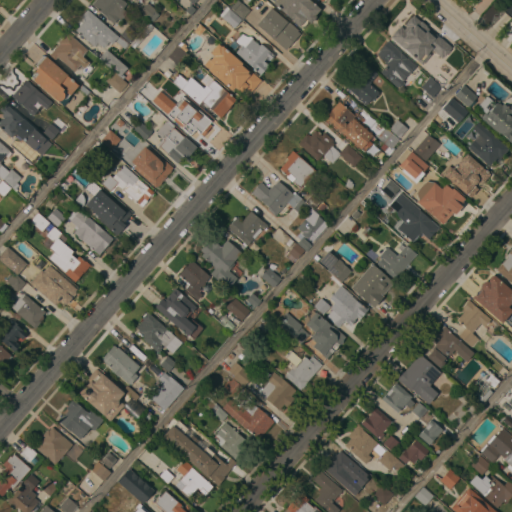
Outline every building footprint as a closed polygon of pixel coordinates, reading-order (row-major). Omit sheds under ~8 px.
[(94,0),(121,0),(126,4),(121,9),(125,12),(119,20),(118,18),(113,24),(91,4),(94,0)] [(242,19),(232,11),(232,10),(230,8),(237,0),(240,3),(240,2),(249,10),(242,19)] [(309,0),(320,9),(315,16),(316,17),(310,23),(305,19),(299,26),(272,3),(274,0),(309,0)] [(147,2),(155,10),(155,11),(159,14),(152,22),(148,18),(147,19),(139,12),(147,2)] [(241,19),(234,28),(221,17),(228,8),(241,19)] [(285,50),(256,24),(270,8),(280,17),(281,16),(297,30),(297,31),(299,33),(285,50)] [(118,37),(119,35),(128,44),(124,49),(115,40),(111,44),(108,42),(103,48),(97,43),(93,47),(75,30),(79,25),(77,24),(77,22),(77,21),(77,20),(87,9),(118,37)] [(432,34),(433,33),(435,35),(435,36),(443,43),(434,53),(427,46),(420,55),(394,32),(403,22),(406,24),(412,16),(432,34)] [(87,50),(82,56),(89,63),(84,68),(80,65),(74,72),(57,57),(53,61),(47,56),(58,44),(57,43),(67,32),(87,50)] [(245,36),(247,37),(250,36),(252,38),(251,39),(259,45),(260,43),(274,55),(270,60),(267,57),(263,61),(268,65),(260,74),(235,53),(241,46),(235,41),(242,34),(245,36)] [(401,81),(403,82),(399,88),(397,87),(396,88),(379,73),(385,65),(383,63),(384,62),(375,54),(387,41),(415,66),(408,75),(407,74),(401,81)] [(221,46),(241,63),(240,65),(248,71),(249,70),(261,80),(251,92),(246,88),(241,93),(234,88),(231,91),(207,70),(208,69),(203,64),(208,58),(210,60),(213,56),(209,53),(218,43),(221,46)] [(187,55),(178,66),(167,57),(176,45),(187,55)] [(127,68),(122,74),(124,76),(122,79),(98,58),(106,49),(127,68)] [(457,73),(445,63),(453,52),(466,63),(457,73)] [(32,80),(33,79),(32,78),(32,76),(33,75),(34,71),(37,68),(36,67),(37,66),(35,65),(44,55),(78,86),(67,97),(69,99),(63,106),(57,101),(32,80)] [(348,89),(346,88),(348,86),(347,85),(349,83),(350,84),(361,72),(360,71),(367,64),(377,74),(370,81),(371,82),(369,84),(379,93),(371,101),(369,100),(365,105),(348,89)] [(105,81),(113,72),(127,84),(119,93),(105,81)] [(235,100),(229,107),(230,107),(220,118),(207,106),(206,108),(202,104),(200,106),(181,89),(180,89),(172,82),(179,74),(186,81),(190,77),(203,88),(205,85),(200,81),(206,74),(235,100)] [(429,76),(441,87),(432,97),(420,87),(429,76)] [(29,83),(41,93),(51,102),(45,109),(36,101),(32,105),(37,110),(32,116),(26,110),(27,109),(11,96),(20,85),(21,86),(26,80),(29,83)] [(476,96),(467,107),(454,95),(463,85),(476,96)] [(485,113),(477,106),(486,95),(495,104),(497,102),(501,105),(503,103),(508,107),(511,102),(511,142),(510,145),(505,141),(507,139),(499,132),(498,134),(480,118),(485,113)] [(467,112),(457,123),(441,109),(451,97),(467,112)] [(165,118),(157,110),(164,102),(165,103),(169,99),(176,106),(165,118)] [(338,101),(355,116),(357,113),(362,118),(358,123),(372,135),(371,136),(375,139),(364,152),(324,118),(338,101)] [(51,143),(42,153),(26,139),(24,142),(15,133),(11,137),(0,127),(0,121),(3,118),(2,118),(1,114),(3,114),(0,111),(0,108),(5,103),(51,143)] [(211,121),(209,123),(211,126),(203,135),(182,117),(188,110),(191,112),(195,107),(211,121)] [(396,119),(407,128),(399,138),(388,129),(396,119)] [(392,147),(394,149),(388,155),(384,151),(387,147),(379,140),(379,135),(374,133),(369,129),(376,120),(399,139),(392,147)] [(183,137),(184,136),(196,146),(188,156),(191,159),(188,162),(182,157),(177,163),(166,154),(166,153),(156,144),(162,138),(156,132),(165,121),(166,122),(167,121),(174,126),(173,128),(183,137)] [(140,122),(151,133),(144,140),(133,130),(140,122)] [(50,123),(59,131),(51,140),(42,132),(50,123)] [(507,149),(496,162),(493,160),(487,166),(450,133),(459,124),(469,132),(472,128),(476,132),(482,126),(507,149)] [(98,140),(109,149),(118,137),(107,129),(98,140)] [(339,152),(340,154),(332,163),(322,155),(317,160),(297,143),(306,134),(306,135),(307,134),(310,136),(315,130),(321,135),(324,132),(333,141),(332,142),(334,144),(332,146),(339,152)] [(433,139),(439,144),(425,161),(413,151),(427,135),(433,139)] [(126,149),(118,158),(110,150),(118,141),(126,149)] [(0,142),(9,151),(0,160),(0,164),(8,171),(10,168),(21,177),(16,183),(18,185),(14,190),(10,187),(2,179),(0,177),(0,142)] [(339,152),(346,144),(361,157),(354,166),(340,154),(339,152)] [(162,161),(163,160),(172,168),(171,170),(173,172),(169,176),(167,174),(166,176),(163,174),(162,175),(159,173),(156,176),(159,179),(158,179),(160,181),(157,185),(155,183),(154,184),(148,178),(149,177),(140,169),(142,167),(135,161),(136,160),(131,156),(136,150),(139,152),(145,146),(162,161)] [(315,171),(300,189),(286,177),(287,175),(279,169),(287,159),(286,158),(292,150),(315,171)] [(426,165),(415,179),(414,178),(413,179),(401,168),(398,166),(410,152),(426,165)] [(482,184),(477,180),(477,182),(475,184),(474,185),(472,185),(477,189),(470,197),(466,193),(465,194),(444,177),(445,177),(441,174),(448,166),(452,169),(465,154),(482,168),(482,169),(489,175),(482,184)] [(153,192),(151,193),(153,195),(151,197),(150,196),(146,200),(147,201),(141,207),(132,198),(130,199),(127,196),(128,195),(124,192),(123,193),(122,191),(123,190),(116,184),(109,191),(101,184),(109,175),(112,177),(123,165),(153,192)] [(10,187),(2,196),(0,194),(0,181),(2,179),(10,187)] [(94,180),(104,188),(94,199),(85,191),(94,180)] [(399,188),(390,199),(380,190),(390,180),(399,188)] [(260,182),(269,189),(272,185),(273,186),(278,181),(292,193),(293,191),(301,198),(293,208),(286,202),(275,216),(268,210),(270,209),(250,193),(260,182)] [(441,189),(445,184),(451,189),(452,188),(465,199),(462,202),(463,203),(453,214),(452,212),(441,224),(416,202),(418,200),(415,193),(418,188),(422,184),(426,181),(433,182),(441,189)] [(420,209),(419,210),(439,227),(435,231),(428,239),(422,234),(420,236),(418,235),(417,236),(418,237),(415,240),(414,239),(412,242),(396,228),(402,221),(398,217),(396,214),(396,212),(389,205),(400,192),(420,209)] [(127,218),(122,223),(123,224),(123,226),(122,227),(116,234),(101,221),(103,219),(99,216),(101,213),(103,210),(104,208),(107,207),(109,210),(113,205),(127,218)] [(65,217),(57,227),(46,217),(55,208),(65,217)] [(93,222),(95,220),(104,228),(103,230),(112,239),(98,255),(81,240),(73,233),(76,230),(74,228),(75,226),(70,221),(70,220),(67,217),(75,208),(78,211),(79,210),(87,217),(93,222)] [(311,241),(307,237),(306,238),(301,234),(302,232),(297,228),(307,216),(305,215),(311,208),(318,215),(318,216),(327,224),(311,241)] [(250,211),(262,222),(263,221),(267,225),(263,230),(260,227),(259,228),(261,230),(246,246),(243,243),(244,243),(234,234),(233,234),(226,228),(236,217),(241,222),(250,211)] [(49,223),(41,232),(28,221),(37,212),(49,223)] [(74,253),(72,255),(75,258),(78,256),(82,260),(83,259),(91,266),(84,274),(83,272),(74,282),(64,273),(64,272),(48,258),(53,252),(49,248),(47,249),(42,244),(48,238),(45,235),(53,226),(61,234),(58,238),(74,253)] [(310,244),(310,245),(311,246),(306,251),(305,250),(296,259),(295,258),(285,270),(278,264),(285,256),(284,256),(296,243),(302,237),(310,244)] [(241,253),(232,263),(233,264),(228,270),(236,278),(227,289),(210,273),(215,268),(201,256),(203,253),(200,250),(208,241),(211,244),(214,241),(220,247),(226,240),(241,253)] [(393,280),(378,267),(379,266),(376,264),(381,258),(379,257),(386,247),(396,256),(401,251),(397,248),(401,244),(404,247),(406,245),(416,254),(393,280)] [(16,275),(13,273),(0,261),(0,253),(7,246),(26,264),(16,275)] [(511,284),(494,269),(511,248),(511,284)] [(327,270),(337,258),(342,262),(342,263),(351,271),(341,282),(327,270)] [(209,276),(204,282),(205,283),(202,286),(201,286),(198,288),(200,290),(199,292),(202,295),(197,300),(184,289),(188,285),(178,276),(179,276),(178,275),(191,260),(209,276)] [(370,265),(371,266),(372,264),(393,283),(372,307),(350,288),(370,265)] [(76,290),(75,291),(75,293),(72,297),(71,297),(65,304),(64,303),(63,306),(58,302),(55,305),(29,283),(40,269),(43,272),(48,265),(76,290)] [(260,276),(268,267),(281,279),(273,288),(260,276)] [(16,275),(25,283),(17,291),(15,290),(15,291),(11,287),(11,286),(6,281),(13,273),(16,275)] [(474,292),(479,287),(483,282),(485,284),(493,275),(509,289),(501,298),(508,305),(502,312),(496,307),(494,310),(474,292)] [(352,296),(351,296),(367,310),(361,317),(360,317),(359,318),(357,316),(353,320),(354,321),(351,325),(350,324),(349,325),(344,321),(337,328),(325,317),(332,310),(329,308),(334,303),(329,298),(340,285),(352,296)] [(154,307),(163,297),(165,299),(174,288),(196,307),(190,314),(190,313),(185,319),(189,322),(191,319),(202,328),(193,339),(188,335),(187,336),(154,307)] [(45,312),(42,315),(43,317),(43,319),(34,328),(16,312),(16,311),(11,307),(23,293),(45,312)] [(249,310),(241,320),(225,307),(227,305),(224,303),(231,295),(249,310)] [(330,306),(323,314),(313,306),(321,298),(330,306)] [(490,319),(483,327),(480,323),(471,333),(479,339),(471,347),(458,336),(465,328),(456,320),(463,312),(461,310),(463,309),(461,307),(468,299),(490,319)] [(142,339),(144,338),(137,332),(138,330),(136,328),(143,320),(141,318),(147,312),(174,336),(165,347),(160,343),(159,343),(161,344),(159,346),(161,348),(157,352),(142,339)] [(301,326),(300,327),(309,335),(300,344),(277,323),(286,312),(301,326)] [(315,313),(332,327),(332,326),(345,337),(342,340),(342,342),(340,344),(338,346),(337,346),(338,347),(333,352),(332,351),(326,358),(312,347),(316,342),(310,337),(314,332),(305,325),(315,313)] [(511,318),(511,329),(509,333),(499,325),(508,315),(511,318)] [(26,332),(26,331),(28,332),(21,339),(19,337),(15,341),(19,345),(14,352),(0,339),(0,335),(13,321),(26,332)] [(444,326),(448,329),(448,331),(473,353),(466,362),(455,353),(456,352),(454,349),(449,356),(447,354),(444,358),(446,360),(439,368),(426,357),(433,348),(430,341),(444,326)] [(139,366),(134,373),(137,376),(129,385),(119,376),(118,377),(110,370),(111,369),(104,363),(104,362),(101,359),(113,345),(116,348),(117,347),(139,366)] [(0,367),(0,346),(10,355),(0,367)] [(419,354),(440,373),(428,386),(437,393),(427,404),(412,390),(410,392),(396,379),(419,354)] [(175,363),(167,372),(159,364),(167,356),(175,363)] [(300,390),(284,376),(291,368),(293,370),(305,357),(308,360),(312,356),(322,365),(300,390)] [(252,376),(243,387),(232,378),(234,376),(228,370),(235,362),(252,376)] [(123,393),(117,400),(123,405),(110,421),(79,395),(80,394),(78,392),(78,389),(81,385),(85,384),(86,385),(89,382),(86,380),(96,369),(123,393)] [(164,410),(150,398),(161,385),(160,383),(161,382),(158,379),(163,372),(168,377),(169,376),(183,388),(164,410)] [(258,393),(259,392),(258,391),(261,388),(262,389),(268,381),(266,380),(273,372),(298,393),(289,405),(285,402),(278,410),(258,393)] [(223,386),(228,380),(230,381),(232,378),(243,388),(235,397),(223,386)] [(381,399),(395,383),(411,397),(410,398),(413,402),(408,408),(404,404),(397,413),(381,399)] [(230,399),(238,407),(244,401),(257,407),(274,422),(258,439),(222,408),(230,399)] [(102,419),(93,430),(89,427),(79,439),(69,431),(58,422),(60,419),(59,418),(62,415),(63,416),(68,410),(65,408),(68,406),(73,400),(76,402),(76,403),(85,411),(88,413),(91,409),(102,419)] [(420,418),(412,411),(419,402),(427,409),(420,418)] [(221,421),(213,413),(218,407),(227,415),(221,421)] [(391,421),(388,425),(389,426),(384,432),(382,431),(381,432),(383,434),(380,438),(378,436),(376,438),(360,424),(366,417),(367,418),(370,413),(375,407),(391,421)] [(161,437),(172,425),(173,426),(178,420),(187,429),(183,434),(188,439),(191,435),(198,441),(195,445),(202,451),(205,447),(225,464),(230,458),(236,463),(223,477),(224,477),(218,484),(217,482),(216,483),(208,476),(207,477),(161,437)] [(428,445),(418,435),(432,420),(442,430),(428,445)] [(220,446),(225,441),(216,433),(225,422),(234,430),(233,430),(248,443),(239,453),(242,456),(238,462),(220,446)] [(344,445),(350,439),(347,436),(358,425),(363,429),(362,430),(385,450),(380,456),(372,449),(367,455),(371,458),(365,464),(344,445)] [(54,465),(37,450),(41,445),(39,443),(44,437),(42,435),(47,429),(48,431),(51,427),(71,444),(54,465)] [(511,470),(511,471),(507,467),(509,465),(503,459),(504,458),(499,454),(492,462),(491,461),(490,462),(480,453),(481,452),(480,451),(485,444),(487,445),(488,444),(486,443),(493,435),(494,436),(502,428),(502,429),(503,428),(511,436),(511,470)] [(391,451),(382,444),(390,435),(398,442),(391,451)] [(428,451),(420,460),(417,458),(412,464),(410,462),(408,465),(406,463),(405,464),(397,457),(404,450),(405,450),(415,439),(428,451)] [(27,461),(35,454),(27,445),(19,453),(27,461)] [(322,468),(335,453),(336,454),(339,450),(356,465),(348,475),(356,482),(349,491),(322,468)] [(378,461),(387,450),(405,466),(400,472),(393,466),(389,471),(378,461)] [(116,459),(108,468),(100,461),(108,452),(116,459)] [(12,488),(10,486),(1,496),(0,495),(0,480),(3,477),(5,468),(1,465),(9,456),(10,457),(13,453),(30,469),(12,488)] [(490,465),(484,471),(483,471),(480,473),(474,468),(474,469),(470,465),(479,455),(490,465)] [(188,498),(174,485),(182,476),(175,469),(183,460),(212,486),(204,495),(196,488),(188,498)] [(90,470),(97,461),(110,473),(103,481),(90,470)] [(153,491),(142,504),(117,482),(129,469),(153,491)] [(439,481),(449,469),(459,477),(449,489),(439,481)] [(342,490),(331,502),(339,509),(336,511),(327,511),(314,500),(319,494),(317,492),(321,488),(311,479),(319,470),(342,490)] [(35,495),(33,497),(38,501),(29,511),(21,511),(7,500),(30,474),(38,481),(30,491),(35,495)] [(468,483),(475,475),(480,480),(484,475),(488,479),(491,475),(503,486),(507,480),(511,484),(511,496),(505,504),(502,501),(497,508),(468,483)] [(49,496),(40,488),(48,479),(56,487),(49,496)] [(372,495),(382,484),(393,494),(383,505),(372,495)] [(433,496),(424,506),(414,496),(422,486),(433,496)] [(495,511),(454,511),(450,508),(468,487),(495,511)] [(181,505),(179,507),(185,511),(164,511),(154,503),(157,500),(155,498),(158,496),(159,497),(165,491),(181,505)] [(320,511),(288,511),(289,511),(286,508),(300,492),(308,500),(306,502),(312,508),(314,506),(320,511)] [(77,506),(71,511),(65,511),(58,506),(67,497),(77,506)] [(120,511),(105,511),(101,508),(108,500),(120,511)]
